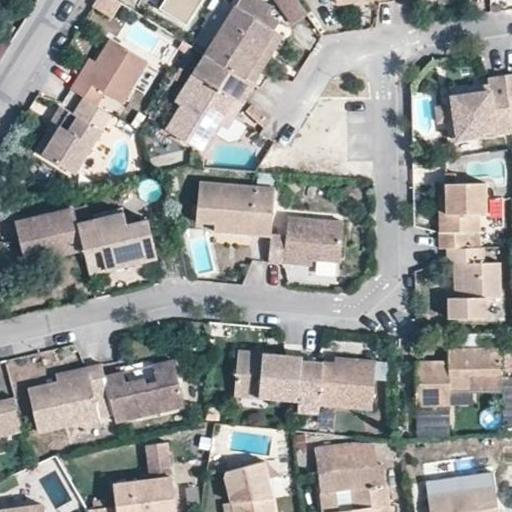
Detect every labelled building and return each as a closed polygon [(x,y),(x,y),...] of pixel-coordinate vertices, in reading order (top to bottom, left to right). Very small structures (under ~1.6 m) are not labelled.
[(97,0),(92,8),(114,21),(123,5),(115,0),(97,0)] [(263,0),(237,0),(235,4),(275,28),(280,21),(267,13),(272,5),(263,0)] [(309,11),(301,0),(282,0),(296,20),(309,11)] [(231,68),(255,83),(266,64),(256,58),(275,28),(235,4),(205,52),(212,57),(231,68)] [(285,33),(275,28),(256,58),(266,64),(285,33)] [(87,81),(81,76),(72,90),(86,98),(102,108),(110,95),(128,105),(153,63),(112,40),(98,61),(87,81)] [(92,57),(81,76),(87,81),(98,61),(92,57)] [(184,104),(168,128),(205,152),(222,123),(237,99),(245,102),(256,84),(255,83),(231,68),(212,57),(204,70),(224,81),(221,86),(201,75),(184,104)] [(177,99),(184,104),(201,75),(195,70),(177,99)] [(450,105),(451,120),(453,137),(511,131),(510,116),(505,73),(489,75),(490,83),(476,83),(448,86),(450,105)] [(49,157),(79,174),(104,131),(114,115),(102,108),(86,98),(76,115),(62,106),(52,122),(58,125),(65,130),(49,157)] [(229,128),(245,102),(237,99),(222,123),(229,128)] [(437,122),(451,120),(450,105),(436,105),(437,122)] [(42,152),(49,157),(65,130),(58,125),(42,152)] [(448,229),(440,230),(441,247),(448,246),(467,246),(467,229),(479,229),(479,213),(488,213),(486,181),(447,181),(447,197),(448,229)] [(251,231),(251,237),(270,238),(270,235),(274,191),(200,186),(196,227),(214,228),(251,231)] [(440,197),(440,230),(448,229),(447,197),(440,197)] [(46,251),(48,258),(83,250),(77,227),(73,207),(14,220),(22,256),(46,251)] [(122,217),(95,224),(96,234),(125,227),(122,217)] [(284,258),(311,261),(337,263),(341,224),(286,219),(285,237),(270,235),(270,238),(267,264),(283,266),(284,258)] [(96,234),(95,224),(77,227),(83,250),(88,275),(154,262),(145,223),(125,227),(96,234)] [(213,234),(251,237),(251,231),(214,228),(213,234)] [(464,295),(456,295),(450,295),(450,318),(488,317),(487,298),(503,297),(503,262),(485,262),(485,246),(467,246),(448,246),(449,263),(455,263),(463,263),(464,295)] [(24,264),(48,258),(46,251),(22,256),(24,264)] [(310,269),(311,261),(284,258),(283,266),(310,269)] [(455,263),(456,295),(464,295),(463,263),(455,263)] [(458,359),(450,360),(416,361),(418,406),(452,405),(451,389),(473,389),(473,375),(504,374),(503,347),(457,349),(458,359)] [(450,349),(450,360),(458,359),(457,349),(450,349)] [(300,390),(302,361),(303,357),(240,351),(236,395),(298,402),(299,397),(300,390)] [(108,385),(113,405),(114,412),(181,398),(171,352),(150,357),(155,375),(143,377),(141,372),(123,375),(121,363),(104,367),(108,385)] [(101,355),(84,359),(86,367),(57,374),(27,382),(37,424),(113,405),(108,385),(104,367),(101,355)] [(55,365),(57,374),(86,367),(84,359),(55,365)] [(334,363),(302,361),(300,390),(299,397),(320,399),(319,404),(320,404),(371,408),(375,361),(356,359),(356,365),(334,363)] [(11,398),(20,439),(25,438),(15,397),(11,398)] [(320,399),(299,397),(299,402),(298,411),(319,413),(320,404),(319,404),(320,399)] [(0,443),(20,439),(11,398),(0,400),(0,443)] [(112,501),(85,504),(89,511),(172,511),(164,438),(142,440),(146,475),(110,479),(112,501)] [(324,511),(390,511),(383,463),(374,465),(371,440),(316,448),(324,511)] [(233,511),(275,511),(274,504),(273,495),(266,461),(225,471),(230,490),(232,499),(233,511)] [(431,511),(498,511),(495,493),(481,493),(478,477),(428,484),(431,511)]
